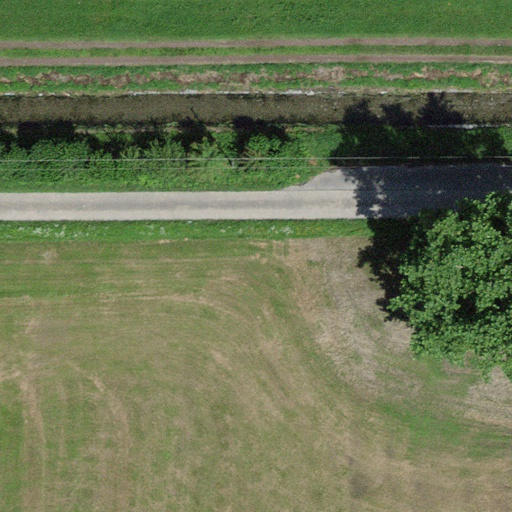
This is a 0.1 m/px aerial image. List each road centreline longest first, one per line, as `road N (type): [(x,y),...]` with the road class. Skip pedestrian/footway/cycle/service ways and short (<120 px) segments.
road 1 (track): [(511,50),(0,54)]
road 2 (unclassified): [(0,209),(511,208)]
